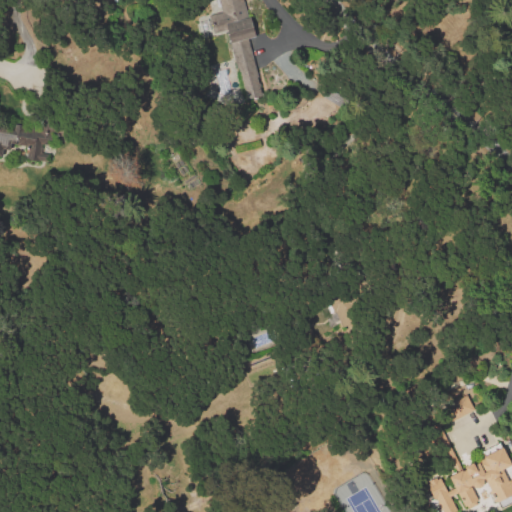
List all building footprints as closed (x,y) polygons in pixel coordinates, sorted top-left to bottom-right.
[(243,0),(248,16),(251,15),(258,43),(231,50),(226,33),(212,37),(206,16),(221,12),(217,0),(243,0)] [(0,122),(18,125),(17,135),(31,137),(33,127),(61,131),(57,165),(27,161),(28,154),(2,150),(1,157),(0,156),(0,122)] [(330,327),(348,316),(335,296),(318,306),(330,327)] [(474,410),(453,421),(445,406),(466,395),(474,410)] [(511,465),(504,470),(509,481),(511,480),(511,482),(511,502),(502,507),(499,502),(495,504),(488,492),(491,491),(487,483),(484,484),(483,486),(481,488),(478,489),(475,488),(473,486),(471,487),(478,500),(464,507),(457,493),(450,497),(457,511),(443,511),(429,484),(440,478),(448,492),(455,488),(448,476),(456,472),(448,456),(452,454),(461,470),(479,461),(485,473),(491,469),(487,469),(486,468),(484,466),(483,461),(485,457),(503,448),(508,459),(511,456),(511,465)]
